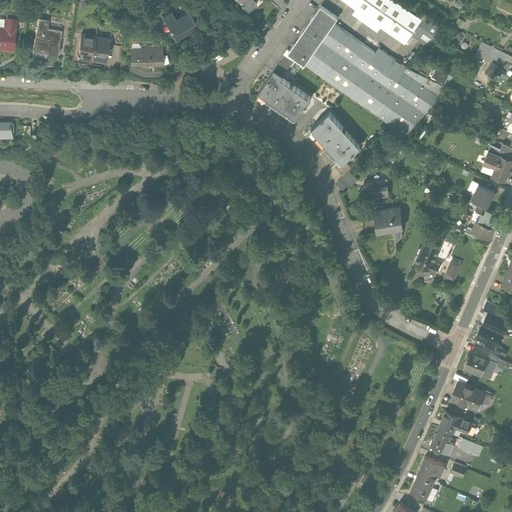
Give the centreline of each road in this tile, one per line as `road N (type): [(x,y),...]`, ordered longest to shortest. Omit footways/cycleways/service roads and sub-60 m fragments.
road 1 (residential): [(227,99),(266,112),(308,153),(378,306),(455,342)]
road 2 (residential): [(376,511),(455,342)]
road 3 (residential): [(455,342),(511,211)]
road 4 (residential): [(102,84),(227,99)]
road 5 (residential): [(227,99),(296,0)]
